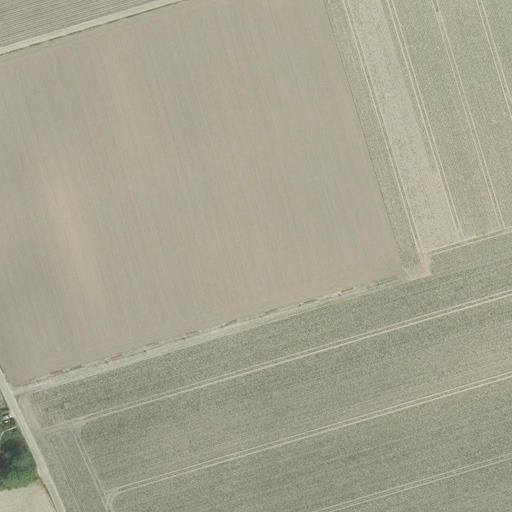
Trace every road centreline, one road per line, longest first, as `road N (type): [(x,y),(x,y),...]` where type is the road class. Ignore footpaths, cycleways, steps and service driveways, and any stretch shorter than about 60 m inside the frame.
road 1 (unclassified): [(172,0),(0,52)]
road 2 (unclassified): [(0,379),(64,511)]
